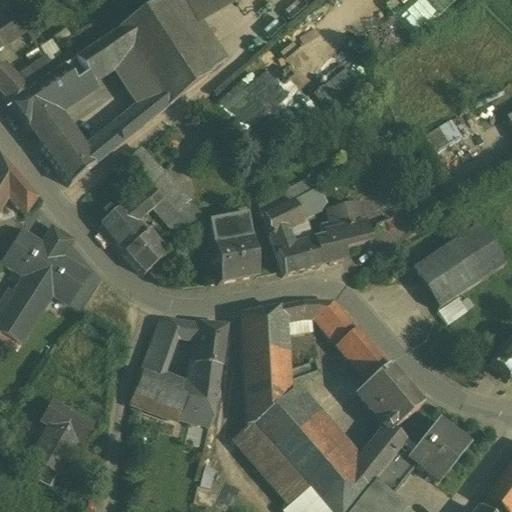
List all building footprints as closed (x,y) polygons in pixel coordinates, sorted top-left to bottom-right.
[(26,15),(15,0),(0,0),(0,1),(14,23),(19,20),(26,15)] [(166,0),(157,6),(205,77),(225,63),(200,26),(182,0),(166,0)] [(182,0),(200,26),(239,0),(240,0),(243,4),(251,0),(182,0)] [(406,5),(378,25),(387,36),(393,31),(402,43),(423,27),(406,5)] [(157,6),(114,35),(128,55),(156,97),(166,111),(207,79),(205,77),(157,6)] [(25,31),(19,20),(14,23),(8,26),(15,38),(25,31)] [(8,26),(0,31),(0,47),(15,38),(8,26)] [(23,95),(7,105),(38,147),(63,128),(52,113),(91,87),(87,82),(128,55),(114,35),(75,61),(23,95)] [(338,38),(306,65),(337,102),(369,74),(338,38)] [(69,52),(49,66),(55,74),(75,61),(69,52)] [(45,60),(34,68),(43,82),(55,74),(49,66),(45,60)] [(34,68),(11,83),(23,95),(43,82),(34,68)] [(0,97),(7,105),(23,95),(11,83),(0,71),(0,97)] [(156,97),(84,156),(92,169),(166,111),(156,97)] [(425,138),(434,156),(467,138),(457,121),(425,138)] [(83,156),(63,128),(38,147),(69,188),(92,169),(84,156),(83,156)] [(160,177),(138,152),(125,163),(145,186),(148,189),(160,178),(160,177)] [(0,162),(0,205),(6,196),(17,207),(28,193),(0,162)] [(160,178),(148,189),(159,201),(174,188),(162,174),(160,177),(160,178)] [(312,180),(258,207),(262,219),(292,204),(318,190),(312,180)] [(148,189),(145,186),(137,193),(141,198),(126,211),(122,206),(99,227),(110,241),(123,255),(145,236),(134,224),(151,208),(159,201),(148,189)] [(174,188),(159,201),(173,216),(187,205),(188,203),(174,188)] [(318,190),(292,204),(301,222),(326,210),(319,190),(318,190)] [(28,193),(17,207),(24,214),(35,201),(28,193)] [(173,216),(159,201),(151,208),(182,242),(189,235),(173,216)] [(292,204),(262,219),(268,237),(284,230),(293,226),(301,222),(292,204)] [(187,205),(173,216),(189,235),(203,222),(187,205)] [(332,233),(321,236),(322,241),(311,244),(312,246),(317,267),(342,261),(340,252),(362,247),(365,242),(361,226),(360,226),(355,207),(327,213),(332,233)] [(223,215),(224,222),(205,225),(210,249),(248,242),(242,212),(223,215)] [(293,226),(284,230),(292,252),(301,249),(293,226)] [(411,272),(445,322),(461,311),(454,302),(504,268),(477,228),(411,272)] [(284,230),(268,237),(274,257),(292,252),(284,230)] [(40,247),(20,234),(1,264),(25,280),(14,298),(12,296),(0,314),(0,335),(16,346),(17,347),(50,296),(67,308),(86,277),(60,260),(70,245),(50,232),(40,247)] [(164,258),(145,236),(123,255),(142,277),(148,272),(164,258)] [(248,242),(210,249),(217,287),(255,280),(248,242)] [(292,252),(274,257),(281,278),(318,269),(317,267),(312,246),(301,249),(292,252)] [(164,258),(148,272),(157,283),(174,268),(165,257),(164,258)] [(330,305),(300,305),(278,310),(278,321),(302,320),(314,320),(336,347),(354,332),(330,305)] [(278,310),(239,318),(245,429),(253,429),(283,401),(278,321),(278,310)] [(197,329),(159,323),(144,360),(160,367),(170,341),(195,344),(197,329)] [(224,329),(197,327),(197,329),(195,344),(192,367),(193,367),(219,369),(224,329)] [(354,332),(336,347),(348,360),(347,361),(350,365),(351,365),(369,385),(386,370),(354,332)] [(16,346),(0,335),(0,340),(14,350),(16,346)] [(511,338),(508,343),(507,342),(506,344),(507,345),(498,355),(498,354),(496,355),(497,356),(488,367),(488,366),(486,368),(488,370),(489,369),(505,382),(504,383),(506,385),(508,382),(507,382),(511,376),(511,338)] [(160,367),(144,360),(139,376),(155,382),(160,367)] [(219,369),(193,367),(191,395),(191,397),(191,398),(186,417),(185,417),(183,423),(189,425),(191,418),(210,422),(219,369)] [(369,385),(355,396),(385,431),(388,435),(390,434),(419,409),(386,370),(369,385)] [(155,382),(139,376),(129,404),(183,423),(185,417),(186,417),(191,398),(191,397),(191,395),(155,382)] [(295,389),(283,401),(348,476),(360,461),(295,389)] [(348,476),(283,401),(253,429),(307,492),(324,511),(347,511),(364,491),(348,476)] [(91,428),(50,404),(39,422),(51,429),(30,466),(42,473),(43,472),(54,478),(55,478),(64,462),(63,462),(73,444),(80,447),(91,428)] [(435,425),(413,453),(403,445),(395,455),(412,469),(436,487),(467,449),(435,425)] [(190,426),(186,444),(199,447),(204,429),(190,426)] [(307,492),(253,429),(245,429),(235,444),(289,507),(307,492)] [(360,461),(348,476),(364,491),(402,444),(390,434),(388,435),(385,431),(360,461)] [(395,455),(378,476),(395,490),(412,469),(395,455)] [(203,463),(197,487),(212,491),(218,467),(203,463)] [(511,464),(499,481),(511,490),(511,464)] [(42,473),(30,466),(24,477),(47,490),(54,478),(43,472),(42,473)] [(395,490),(378,476),(370,486),(388,500),(395,490)] [(511,511),(511,490),(499,481),(481,504),(492,511),(511,511)] [(388,500),(370,486),(349,511),(400,511),(402,511),(388,500)] [(324,511),(307,492),(289,507),(293,511),(324,511)]
